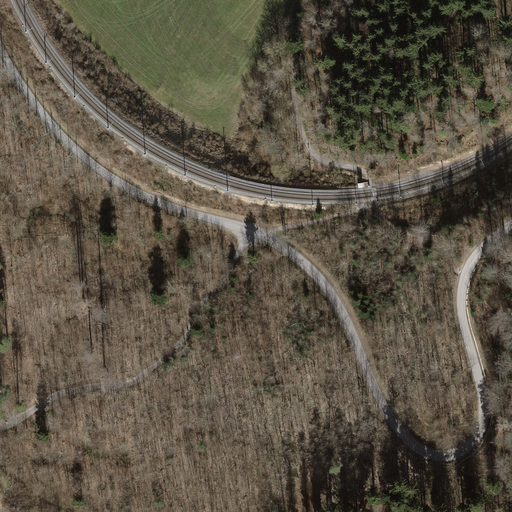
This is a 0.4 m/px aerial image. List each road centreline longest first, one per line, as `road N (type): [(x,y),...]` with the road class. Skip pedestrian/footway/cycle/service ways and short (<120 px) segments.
road 1 (track): [(266,235),(334,298),(385,409),(434,455),(463,450),(481,427),(481,386),(461,308),(466,274)]
road 2 (track): [(0,45),(37,106),(85,158),(155,200),(248,228)]
road 3 (track): [(337,0),(295,65),(293,90),(313,153),(361,169)]
